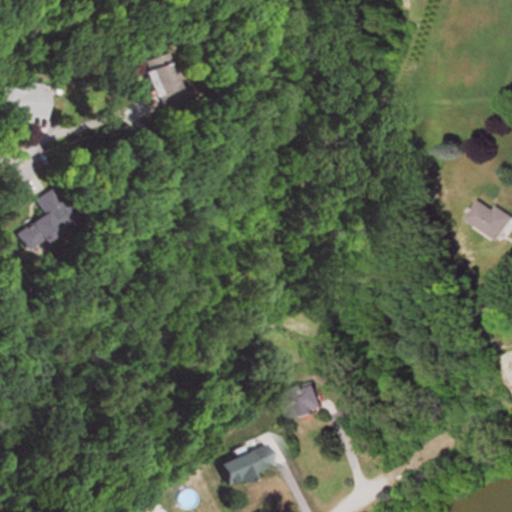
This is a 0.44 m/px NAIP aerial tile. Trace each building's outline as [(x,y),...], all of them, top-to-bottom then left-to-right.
[(166,88),(152,54),(131,62),(145,97),(149,96),(154,108),(182,97),(177,84),(166,88)] [(43,91),(0,89),(0,117),(43,118),(43,91)] [(39,215),(11,236),(25,254),(69,221),(47,190),(30,202),(39,215)] [(500,243),(511,226),(511,223),(480,202),(467,220),(500,243)] [(328,412),(319,385),(284,396),(293,424),(328,412)] [(209,465),(219,489),(265,469),(256,446),(209,465)]
